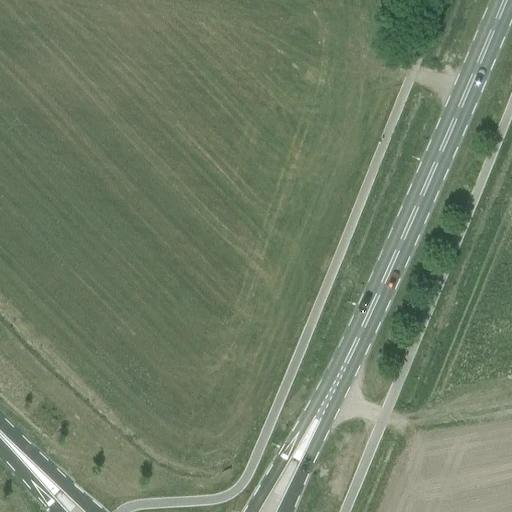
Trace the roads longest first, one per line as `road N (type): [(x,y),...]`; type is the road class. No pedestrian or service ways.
road 1 (primary): [(329,393),(504,0)]
road 2 (primary): [(329,393),(248,511)]
road 3 (primary): [(284,511),(329,393)]
